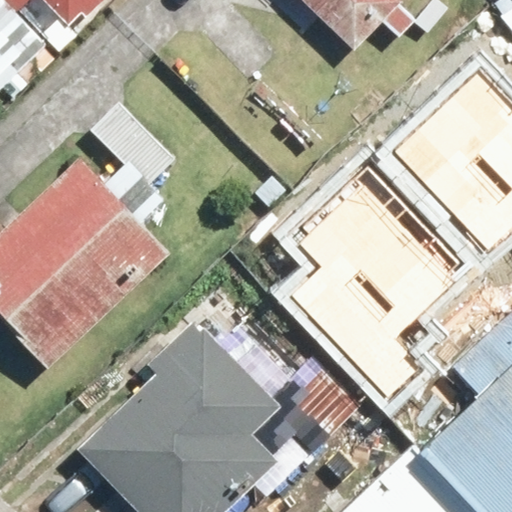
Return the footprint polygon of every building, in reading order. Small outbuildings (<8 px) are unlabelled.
[(8,0),(47,43),(94,0),(8,0)] [(235,0),(232,0),(196,34),(247,89),(285,53),(235,0)] [(309,0),(356,45),(400,0),(309,0)] [(511,102),(481,67),(391,145),(482,247),(511,220),(511,102)] [(76,158),(0,233),(0,306),(57,364),(170,252),(76,158)] [(281,289),(378,396),(420,358),(395,330),(466,265),(371,160),(289,235),(312,261),(281,289)] [(198,328),(78,450),(142,511),(226,511),(275,462),(249,437),(279,406),(198,328)] [(371,403),(331,365),(295,403),(335,441),(371,403)] [(511,511),(511,372),(360,511),(511,511)]
